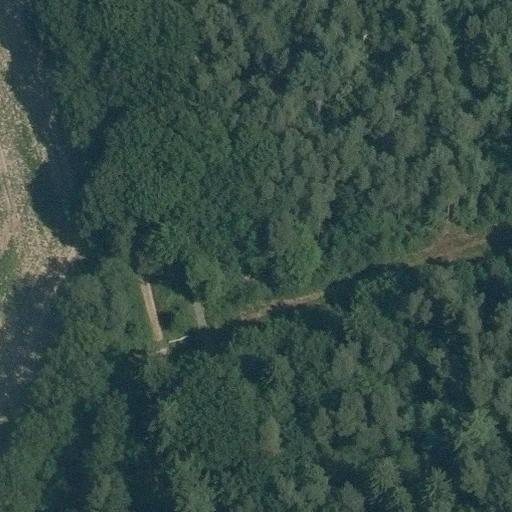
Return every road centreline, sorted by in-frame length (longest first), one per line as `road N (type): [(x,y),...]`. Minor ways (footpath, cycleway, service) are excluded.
road 1 (track): [(204,511),(68,0)]
road 2 (track): [(498,257),(165,368)]
road 3 (track): [(135,253),(105,265),(0,476)]
